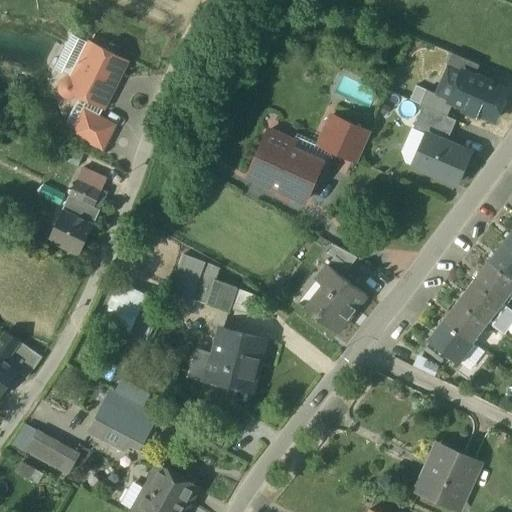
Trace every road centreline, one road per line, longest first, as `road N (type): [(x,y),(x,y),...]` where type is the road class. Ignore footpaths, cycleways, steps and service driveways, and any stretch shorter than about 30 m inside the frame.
road 1 (residential): [(211,0),(173,76),(94,289),(0,443)]
road 2 (residential): [(511,144),(237,511)]
